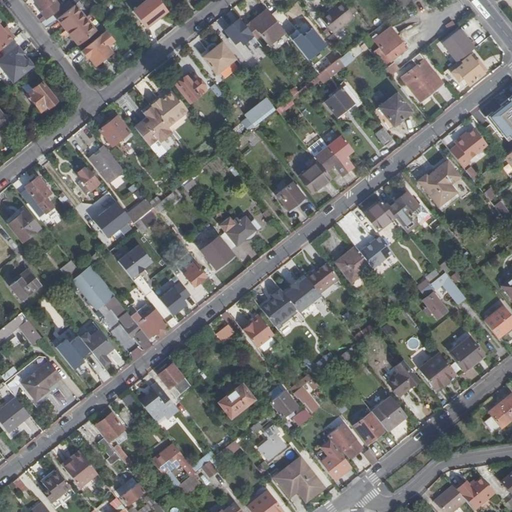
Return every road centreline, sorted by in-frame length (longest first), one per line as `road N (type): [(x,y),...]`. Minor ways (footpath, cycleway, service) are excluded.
road 1 (tertiary): [(511,71),(0,478)]
road 2 (residential): [(511,367),(361,495)]
road 3 (residential): [(94,104),(224,0)]
road 4 (tertiary): [(379,511),(440,463),(511,454)]
road 5 (residential): [(8,0),(94,104)]
road 6 (residential): [(0,180),(94,104)]
